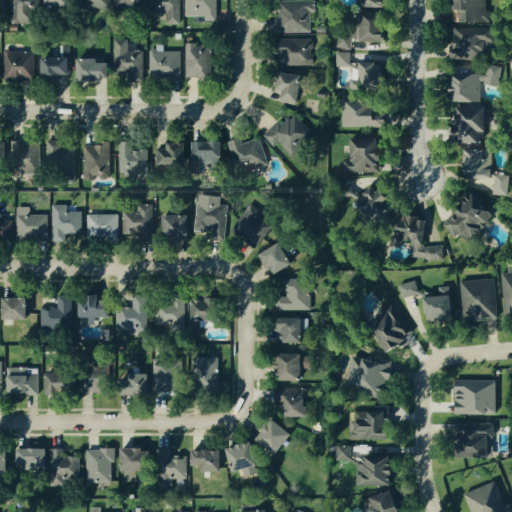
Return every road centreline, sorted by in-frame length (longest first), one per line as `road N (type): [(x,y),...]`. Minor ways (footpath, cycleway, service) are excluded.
road 1 (residential): [(233,274),(244,291),(243,397),(231,417),(0,421)]
road 2 (residential): [(0,266),(215,266),(233,274)]
road 3 (residential): [(511,350),(445,356),(425,368),(421,466),(433,511)]
road 4 (residential): [(0,110),(208,111),(230,102)]
road 5 (residential): [(415,0),(419,175)]
